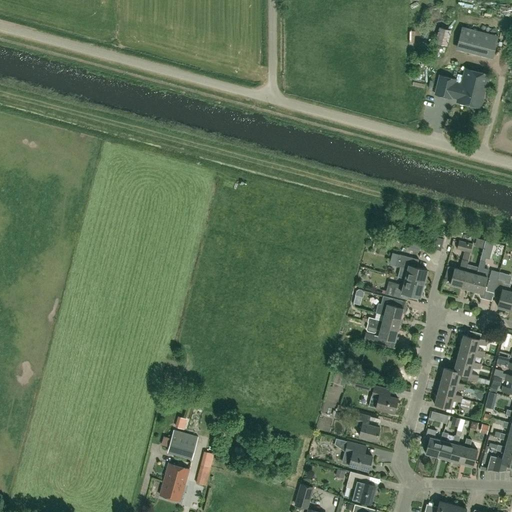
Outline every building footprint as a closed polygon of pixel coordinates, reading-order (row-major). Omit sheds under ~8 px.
[(439,22),(440,40),(448,39),(447,22),(439,22)] [(493,58),(498,36),(462,26),(456,48),(493,58)] [(456,80),(440,76),(435,96),(452,100),(452,98),(458,99),(457,102),(480,108),(488,74),(465,68),(461,83),(456,82),(456,80)] [(436,237),(433,249),(440,250),(443,239),(436,237)] [(456,249),(470,252),(472,244),(459,240),(456,249)] [(420,246),(414,244),(410,243),(408,249),(418,252),(420,246)] [(427,270),(416,267),(418,259),(399,254),(396,266),(407,269),(404,278),(423,284),(427,270)] [(462,259),(459,269),(447,266),(444,279),(450,281),(450,284),(460,287),(465,270),(467,264),(468,261),(462,259)] [(477,266),(471,290),(482,293),(487,276),(489,270),(483,268),(485,261),(480,260),(478,267),(477,266)] [(465,270),(460,287),(471,290),(477,266),(467,264),(465,270)] [(497,279),(498,276),(490,274),(486,290),(493,292),(497,279)] [(402,288),(394,286),(388,284),(385,294),(392,295),(407,300),(409,294),(420,297),(423,284),(404,278),(402,288)] [(510,309),(511,300),(511,291),(508,291),(510,284),(503,282),(504,280),(497,279),(493,292),(500,294),(497,306),(510,309)] [(384,295),(381,308),(378,308),(377,313),(383,315),(400,319),(403,307),(397,306),(399,299),(384,295)] [(382,320),(375,319),(369,317),(368,322),(397,330),(400,319),(383,315),(382,320)] [(368,322),(367,327),(366,328),(367,331),(374,332),(375,331),(376,329),(379,330),(378,336),(374,335),(372,342),(385,345),(387,338),(394,340),(397,330),(368,322)] [(372,342),(374,335),(366,333),(364,339),(372,342)] [(507,346),(510,334),(505,333),(502,345),(507,346)] [(462,335),(459,347),(476,351),(476,350),(478,343),(486,345),(487,340),(479,338),(479,339),(462,335)] [(476,351),(459,347),(456,359),(473,363),(473,361),(475,355),(482,357),(484,352),(476,350),(476,351)] [(479,369),(481,363),(473,361),(473,363),(456,359),(453,370),(470,375),(470,373),(472,367),(479,369)] [(478,375),(470,373),(470,375),(453,370),(444,368),(440,380),(457,384),(457,382),(459,376),(476,381),(478,375)] [(343,373),(340,385),(356,389),(359,376),(343,373)] [(465,384),(457,382),(457,384),(440,380),(437,391),(454,396),(454,394),(456,388),(463,390),(465,384)] [(511,381),(510,388),(502,386),(501,391),(509,393),(510,392),(511,392),(511,381)] [(393,412),(397,398),(385,395),(387,389),(374,385),(371,396),(378,398),(375,407),(393,412)] [(454,396),(437,391),(434,403),(450,408),(452,400),(460,402),(462,396),(454,394),(454,396)] [(495,401),(497,394),(489,392),(487,399),(495,401)] [(462,398),(460,405),(469,407),(471,401),(462,398)] [(437,420),(439,413),(432,411),(430,418),(437,420)] [(376,440),(379,427),(368,423),(370,416),(356,413),(353,423),(361,425),(358,435),(376,440)] [(453,416),(451,424),(458,426),(460,418),(453,416)] [(460,429),(465,430),(468,419),(463,418),(460,429)] [(511,419),(511,423),(503,421),(502,426),(510,428),(510,427),(511,427),(511,419)] [(489,426),(482,424),(480,432),(486,434),(489,426)] [(511,427),(510,427),(510,428),(508,434),(500,432),(499,438),(506,440),(507,439),(511,439),(511,427)] [(442,440),(440,439),(434,437),(436,430),(430,428),(428,436),(429,437),(425,453),(437,456),(442,440)] [(174,430),(172,434),(168,449),(193,456),(198,437),(174,430)] [(454,435),(452,442),(453,443),(449,459),(460,462),(465,446),(464,446),(457,444),(459,436),(460,436),(461,432),(457,430),(456,435),(454,435)] [(442,431),(440,439),(442,440),(437,456),(449,459),(453,443),(452,442),(445,441),(448,433),(442,431)] [(466,438),(464,446),(465,446),(460,462),(473,466),(477,449),(469,447),(471,439),(466,438)] [(505,446),(497,444),(496,450),(503,452),(504,450),(511,452),(511,439),(507,439),(506,440),(505,446)] [(367,470),(371,455),(361,453),(363,445),(347,441),(344,451),(351,453),(348,465),(367,470)] [(494,456),(493,460),(489,459),(486,470),(505,470),(506,464),(511,465),(511,452),(504,450),(503,452),(502,458),(494,456)] [(204,451),(201,463),(196,482),(206,485),(211,465),(213,454),(204,451)] [(169,463),(163,481),(175,484),(176,480),(185,482),(189,468),(169,463)] [(351,499),(358,500),(370,503),(374,485),(363,482),(365,475),(349,471),(345,487),(354,489),(351,499)] [(175,484),(163,481),(160,494),(180,500),(185,482),(176,480),(175,484)] [(308,502),(313,487),(301,483),(297,499),(308,502)] [(439,501),(435,511),(425,511),(424,511),(423,511),(450,511),(452,504),(439,501)]
